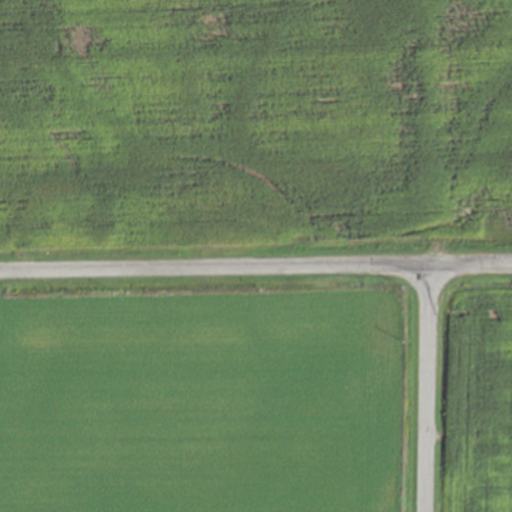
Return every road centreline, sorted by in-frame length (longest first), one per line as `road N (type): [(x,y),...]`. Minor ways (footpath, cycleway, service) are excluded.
road 1 (residential): [(0,268),(511,262)]
road 2 (residential): [(421,511),(425,262)]
